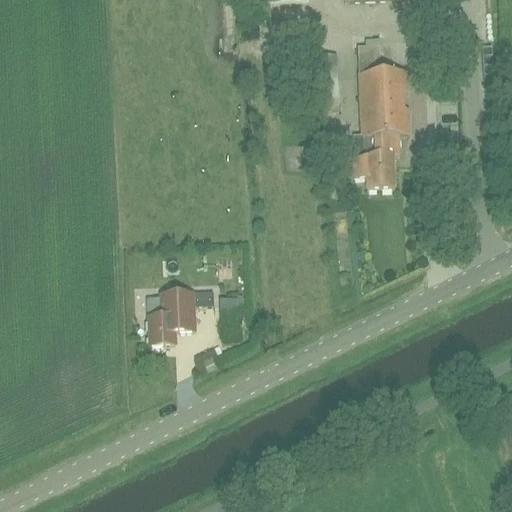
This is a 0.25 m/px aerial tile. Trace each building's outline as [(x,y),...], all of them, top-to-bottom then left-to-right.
[(305,0),(256,0),(257,9),(306,7),(305,0)] [(270,41),(282,40),(280,24),(268,26),(270,41)] [(379,49),(357,50),(361,140),(357,140),(358,163),(352,163),(353,183),(366,182),(366,194),(394,193),(393,151),(398,151),(397,139),(409,139),(408,112),(403,112),(402,97),(407,97),(406,75),(380,76),(379,49)] [(316,83),(317,115),(339,114),(338,82),(316,83)] [(450,114),(466,115),(467,104),(451,102),(450,114)] [(161,319),(148,320),(150,350),(153,349),(155,351),(159,351),(161,349),(175,348),(175,329),(189,329),(189,311),(213,310),(213,296),(159,298),(159,300),(146,301),(146,315),(161,315),(161,319)] [(230,347),(251,347),(251,321),(230,321),(230,347)] [(214,365),(211,360),(202,364),(205,370),(214,365)]
